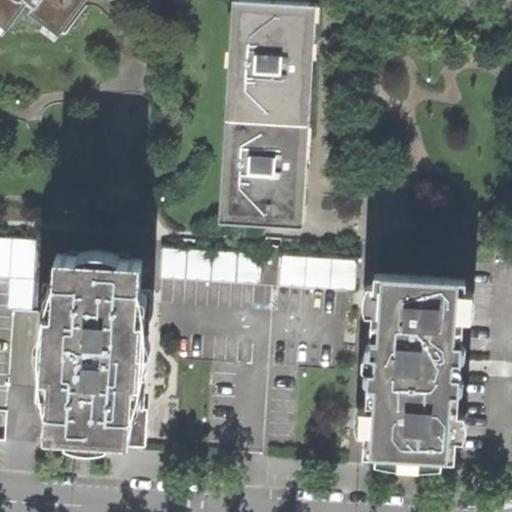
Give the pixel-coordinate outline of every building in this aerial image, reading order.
[(34,7),(62,29),(84,0),(0,0),(0,15),(10,23),(25,4),(32,10),(34,7)] [(267,0),(241,0),(234,117),(310,122),(313,66),(317,3),(267,0)] [(234,117),(228,216),(304,220),(307,171),(310,122),(234,117)] [(52,370),(48,432),(72,433),(72,436),(81,439),(89,440),(98,440),(108,439),(108,436),(130,436),(133,373),(137,374),(139,344),(141,312),(136,312),(138,258),(117,256),(117,253),(107,251),(97,250),(87,250),(79,252),(79,255),(57,254),(54,309),(49,309),(45,370),(52,370)] [(285,286),(360,284),(360,255),(284,256),(285,286)] [(365,426),(363,453),(454,457),(457,407),(449,407),(450,393),(457,393),(458,375),(450,374),(451,365),(451,358),(459,359),(459,342),(452,342),(453,327),(461,327),(463,279),(372,274),(371,299),(370,322),(377,322),(376,337),(369,336),(368,357),(363,357),(363,367),(367,367),(366,387),(374,388),(373,403),(366,403),(365,426)]
